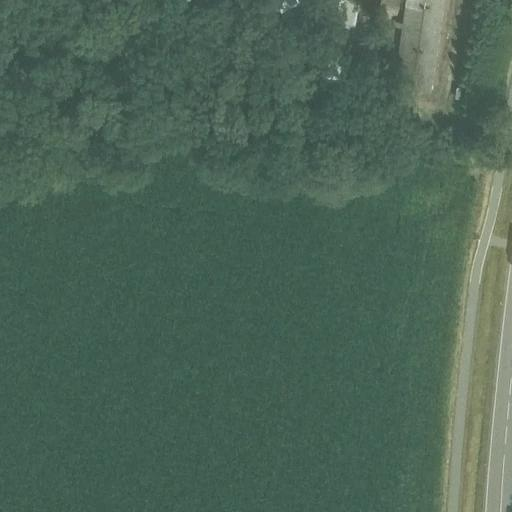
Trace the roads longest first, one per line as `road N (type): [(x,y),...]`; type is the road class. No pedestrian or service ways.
road 1 (track): [(0,138),(51,126),(114,20),(152,0)]
road 2 (primary): [(501,511),(511,379)]
